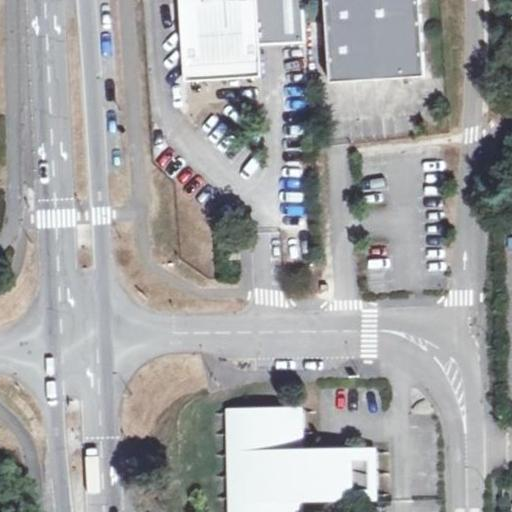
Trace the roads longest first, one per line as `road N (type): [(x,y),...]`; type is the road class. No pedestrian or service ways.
road 1 (residential): [(107,338),(392,332),(431,347),(455,376),(466,433),(466,511)]
road 2 (secondary): [(44,0),(58,220),(53,344)]
road 3 (secondary): [(107,338),(84,0)]
road 4 (unknown): [(392,332),(392,511)]
road 5 (secondary): [(111,511),(107,338)]
road 6 (secondary): [(53,344),(63,511)]
